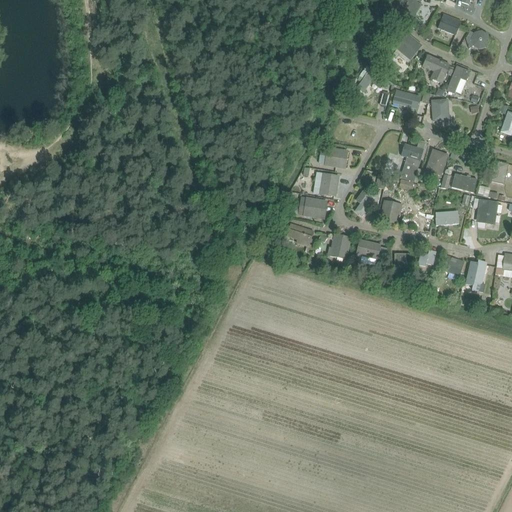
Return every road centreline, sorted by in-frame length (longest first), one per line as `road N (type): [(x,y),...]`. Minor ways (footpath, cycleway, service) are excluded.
road 1 (residential): [(511,249),(464,252),(348,223),(342,211),(386,125)]
road 2 (track): [(0,182),(64,145),(97,110),(102,74),(91,0)]
